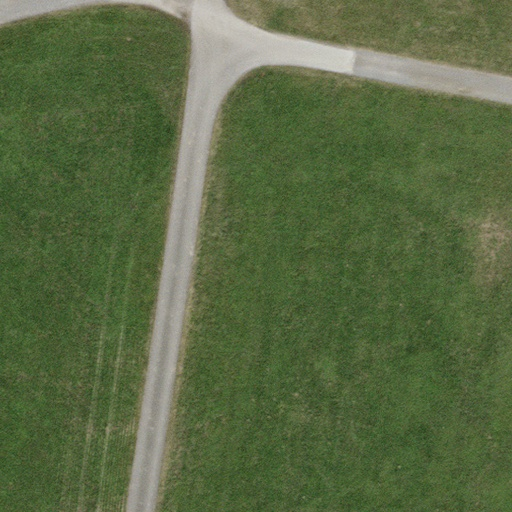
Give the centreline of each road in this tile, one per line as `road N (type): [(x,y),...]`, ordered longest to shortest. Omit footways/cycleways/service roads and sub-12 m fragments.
road 1 (track): [(136,511),(218,32),(212,0)]
road 2 (track): [(511,90),(270,51),(218,32),(191,0)]
